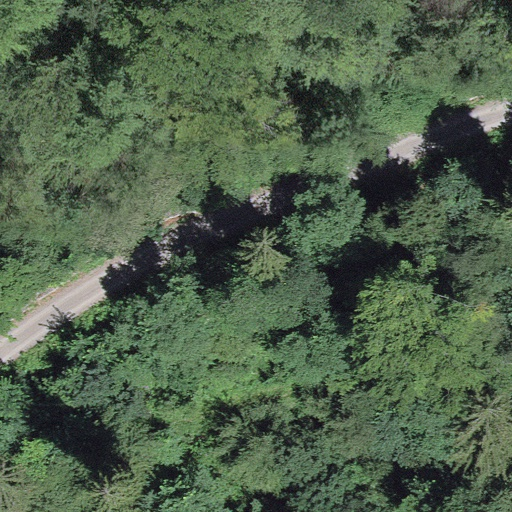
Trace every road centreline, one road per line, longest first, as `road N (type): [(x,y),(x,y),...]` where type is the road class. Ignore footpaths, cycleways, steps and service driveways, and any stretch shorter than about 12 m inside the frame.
road 1 (track): [(0,364),(164,249),(511,122)]
road 2 (track): [(511,450),(272,494),(243,511)]
